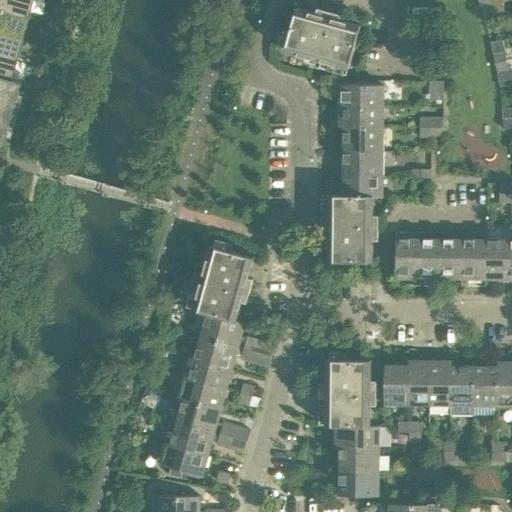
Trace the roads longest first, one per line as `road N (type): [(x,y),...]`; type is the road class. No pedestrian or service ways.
road 1 (residential): [(297,308),(301,102),(260,63),(274,0)]
road 2 (residential): [(297,308),(511,313)]
road 3 (residential): [(251,511),(297,308)]
